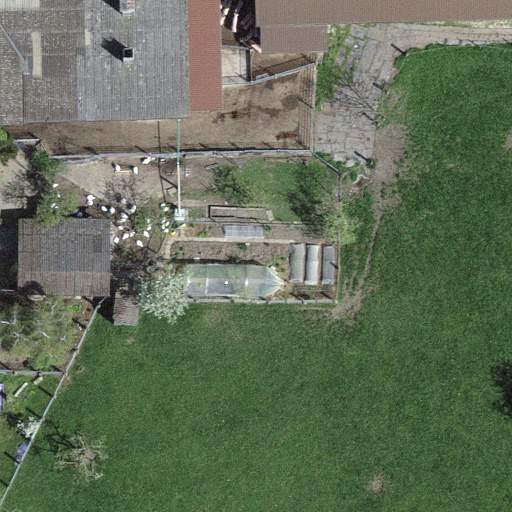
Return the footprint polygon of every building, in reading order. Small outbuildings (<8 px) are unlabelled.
[(0,0),(0,116),(134,114),(134,155),(178,154),(174,0),(0,0)] [(511,0),(261,0),(263,49),(322,48),(322,24),(511,19),(511,0)] [(43,268),(106,268),(106,226),(44,225),(43,268)] [(398,257),(351,258),(360,505),(500,500),(500,511),(511,511),(511,313),(483,315),(482,276),(399,279),(398,257)] [(185,511),(360,505),(351,258),(176,264),(185,511)]
